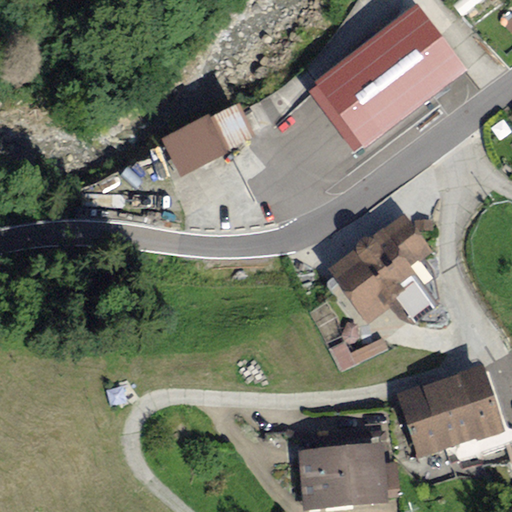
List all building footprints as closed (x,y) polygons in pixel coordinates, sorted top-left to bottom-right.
[(325,92),(311,103),(356,162),(472,74),(416,0),(415,0),(347,52),(347,64),(320,85),(325,92)] [(210,120),(160,143),(177,180),(227,157),(210,120)] [(407,229),(331,283),(365,332),(395,311),(410,333),(436,315),(422,293),(442,279),(407,229)] [(484,373),(396,400),(416,465),(504,438),(484,373)] [(396,452),(298,462),(302,511),(368,511),(401,509),(396,452)]
